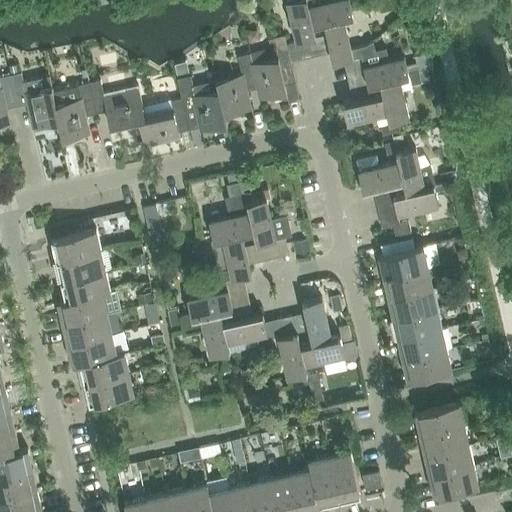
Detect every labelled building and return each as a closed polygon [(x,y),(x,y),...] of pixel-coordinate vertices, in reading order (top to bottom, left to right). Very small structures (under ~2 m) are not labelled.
[(309,3),(308,0),(287,0),(296,40),(316,35),(313,23),(308,4),(309,3)] [(350,0),(324,0),(321,1),(321,0),(308,0),(309,3),(308,4),(313,23),(324,21),(324,20),(344,15),(344,16),(354,14),(353,8),(350,0)] [(324,21),(331,51),(334,61),(354,57),(344,16),(344,15),(324,20),(324,21)] [(259,28),(249,30),(252,40),(261,37),(259,28)] [(275,35),(277,45),(279,51),(289,48),(285,33),(275,35)] [(351,46),(354,57),(361,55),(368,53),(366,43),(351,46)] [(277,45),(250,51),(259,87),(257,87),(260,98),(287,91),(285,83),(296,80),(289,48),(279,51),(277,45)] [(216,78),(219,88),(220,87),(226,113),(252,107),(248,89),(257,87),(259,87),(250,51),(239,54),(242,72),(216,78)] [(430,53),(417,56),(420,71),(428,70),(434,68),(430,53)] [(380,81),(399,76),(400,77),(409,75),(408,69),(405,55),(364,64),(368,84),(380,81)] [(187,61),(175,63),(178,74),(189,71),(187,61)] [(16,63),(9,65),(11,74),(18,72),(16,63)] [(418,66),(408,69),(409,75),(411,84),(422,81),(419,71),(418,66)] [(420,71),(419,71),(422,81),(430,80),(428,70),(420,71)] [(55,103),(56,102),(53,89),(49,74),(24,80),(22,71),(18,72),(11,74),(10,74),(17,105),(27,103),(33,127),(59,121),(60,121),(55,103)] [(219,88),(216,78),(193,83),(190,73),(178,76),(183,97),(190,128),(200,126),(201,129),(228,123),(226,113),(220,87),(219,88)] [(10,74),(0,76),(0,124),(10,122),(7,107),(17,105),(10,74)] [(396,120),(409,117),(400,77),(399,76),(380,81),(383,92),(384,92),(389,112),(388,112),(390,122),(396,120)] [(146,116),(143,103),(139,84),(104,92),(101,78),(89,81),(96,113),(107,110),(110,125),(139,118),(147,117),(146,116)] [(296,80),(285,83),(287,91),(287,93),(299,91),(296,80)] [(89,81),(53,89),(56,102),(55,103),(60,121),(59,121),(63,138),(90,132),(86,115),(96,113),(89,81)] [(348,122),(388,112),(389,112),(384,92),(383,92),(343,102),(348,122)] [(171,96),(143,103),(146,116),(147,117),(139,118),(145,144),(181,136),(179,131),(190,128),(183,97),(172,100),(171,96)] [(396,120),(390,122),(381,124),(383,134),(399,131),(396,120)] [(387,153),(396,151),(402,149),(400,139),(385,142),(387,153)] [(425,186),(434,184),(430,165),(420,167),(416,146),(402,149),(396,151),(398,160),(400,160),(404,179),(403,179),(405,190),(406,192),(425,187),(425,186)] [(363,188),(403,179),(404,179),(400,160),(398,160),(379,164),(377,153),(357,157),(360,169),(358,169),(363,188)] [(456,169),(441,172),(443,180),(458,177),(456,169)] [(247,170),(240,172),(241,179),(244,191),(251,190),(247,170)] [(240,171),(228,174),(230,182),(241,179),(240,172),(240,171)] [(434,184),(425,186),(425,187),(406,192),(405,190),(394,193),(398,213),(439,204),(436,190),(446,187),(445,182),(434,184)] [(248,201),(253,200),(251,190),(244,191),(226,196),(230,215),(210,220),(214,239),(223,237),(223,236),(242,231),(243,233),(254,230),(256,230),(251,210),(250,210),(248,201)] [(99,198),(105,224),(135,217),(129,191),(99,198)] [(254,230),(257,242),(276,237),(267,197),(253,200),(248,201),(250,210),(251,210),(256,230),(254,230)] [(156,203),(144,206),(149,228),(161,226),(156,203)] [(401,223),(394,224),(396,234),(411,231),(408,220),(400,222),(401,223)] [(52,237),(57,258),(102,248),(97,226),(63,234),(55,236),(52,237)] [(61,227),(53,228),(55,236),(63,234),(61,227)] [(252,272),(243,233),(242,231),(223,236),(223,237),(214,239),(212,239),(218,270),(230,267),(232,277),(252,272)] [(308,238),(294,241),(297,254),(311,251),(308,238)] [(424,245),(379,255),(384,276),(429,265),(424,245)] [(466,247),(458,249),(460,258),(468,256),(466,247)] [(102,248),(57,258),(61,278),(106,268),(102,248)] [(138,253),(135,257),(136,262),(146,259),(144,252),(138,253)] [(434,286),(429,265),(384,276),(389,296),(434,286)] [(202,314),(201,313),(221,309),(221,310),(233,308),(229,288),(227,278),(232,277),(230,267),(218,270),(205,273),(209,292),(188,297),(191,311),(192,317),(202,314)] [(103,291),(104,291),(111,290),(106,268),(61,278),(66,299),(103,291)] [(393,316),(438,306),(434,286),(389,296),(393,316)] [(108,311),(104,291),(103,291),(66,299),(58,300),(63,321),(108,311)] [(152,291),(137,294),(139,303),(154,300),(152,291)] [(332,337),(332,336),(322,296),(303,300),(312,340),(313,342),(332,337)] [(179,306),(168,309),(173,330),(183,328),(179,306)] [(398,337),(443,327),(438,306),(393,316),(398,337)] [(224,321),(221,310),(221,309),(201,313),(202,314),(211,355),(224,352),(231,350),(230,349),(228,341),(227,341),(222,321),(224,321)] [(108,311),(63,321),(68,342),(113,332),(108,311)] [(194,325),(192,317),(191,311),(181,313),(184,327),(194,325)] [(230,349),(249,344),(247,336),(258,334),(268,332),(264,311),(224,321),(222,321),(227,341),(228,341),(230,349)] [(157,313),(148,316),(149,323),(159,320),(157,313)] [(339,325),(341,334),(343,340),(353,337),(349,322),(339,325)] [(398,337),(403,357),(448,347),(443,327),(398,337)] [(300,343),(301,343),(298,331),(279,336),(288,377),(302,373),(308,372),(306,363),(305,363),(300,343)] [(113,332),(68,342),(73,363),(81,361),(80,361),(118,352),(117,351),(113,332)] [(162,332),(151,335),(153,343),(164,341),(162,332)] [(272,346),(268,332),(258,334),(262,348),(272,346)] [(343,341),(343,340),(341,334),(332,336),(332,337),(313,342),(312,340),(301,343),(300,343),(305,363),(306,363),(345,354),(346,360),(359,357),(354,338),(343,341)] [(448,347),(403,357),(408,378),(453,368),(448,347)] [(80,361),(81,361),(85,381),(130,371),(125,350),(117,351),(118,352),(80,361)] [(167,353),(158,355),(160,364),(169,362),(167,353)] [(252,367),(240,370),(244,385),(256,382),(252,367)] [(317,370),(308,372),(302,373),(305,384),(319,380),(317,370)] [(135,391),(130,371),(85,381),(90,402),(135,391)] [(231,376),(223,378),(225,389),(234,388),(231,376)] [(266,384),(246,388),(250,404),(269,399),(266,384)] [(194,386),(188,387),(190,397),(200,394),(198,389),(194,386)] [(0,410),(11,408),(7,388),(0,389),(0,410)] [(420,432),(464,422),(460,401),(415,411),(420,432)] [(0,410),(0,432),(16,429),(11,408),(0,410)] [(469,442),(464,422),(420,432),(424,453),(469,442)] [(0,454),(21,449),(16,429),(0,432),(0,454)] [(429,473),(474,463),(469,442),(424,453),(429,473)] [(209,444),(200,446),(203,457),(212,455),(209,444)] [(200,446),(179,451),(182,462),(203,457),(200,446)] [(0,454),(0,475),(33,468),(28,447),(21,449),(0,454)] [(351,448),(331,453),(341,498),(362,493),(351,448)] [(341,498),(331,453),(309,458),(311,466),(312,465),(320,503),(321,502),(341,498)] [(157,456),(150,458),(152,466),(159,464),(157,456)] [(145,459),(138,460),(140,469),(147,467),(145,459)] [(429,473),(434,494),(479,483),(474,463),(429,473)] [(321,502),(320,503),(312,465),(311,466),(291,470),(300,511),(316,511),(323,511),(321,502)] [(0,497),(38,489),(33,468),(0,475),(0,497)] [(366,488),(382,484),(379,469),(362,473),(366,488)] [(300,511),(291,470),(271,475),(279,511),(300,511)] [(228,475),(208,480),(208,481),(210,489),(209,489),(214,511),(236,511),(230,484),(228,475)] [(250,479),(257,511),(279,511),(271,475),(250,479)] [(257,511),(250,479),(230,484),(236,511),(257,511)] [(193,511),(214,511),(209,489),(210,489),(208,481),(187,486),(193,511)] [(167,491),(171,511),(193,511),(187,486),(167,491)] [(0,511),(28,511),(42,509),(38,489),(0,497),(0,511)] [(171,511),(167,491),(146,495),(150,511),(171,511)] [(150,511),(146,495),(125,500),(127,511),(150,511)]
